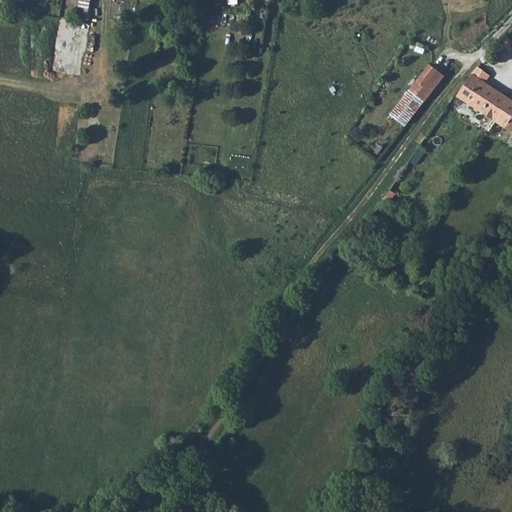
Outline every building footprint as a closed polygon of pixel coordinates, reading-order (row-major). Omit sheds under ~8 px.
[(79,11),(90,13),(92,0),(73,0),(81,2),(79,11)] [(511,37),(508,34),(494,50),(502,57),(511,45),(511,37)] [(429,65),(410,90),(424,100),(442,75),(429,65)] [(455,91),(453,94),(494,120),(508,99),(482,83),(486,75),(475,67),(458,92),(455,91)] [(424,100),(410,90),(408,89),(389,114),(405,126),(424,100)] [(511,102),(508,99),(494,120),(511,131),(511,102)] [(129,145),(130,135),(120,134),(119,144),(129,145)]
